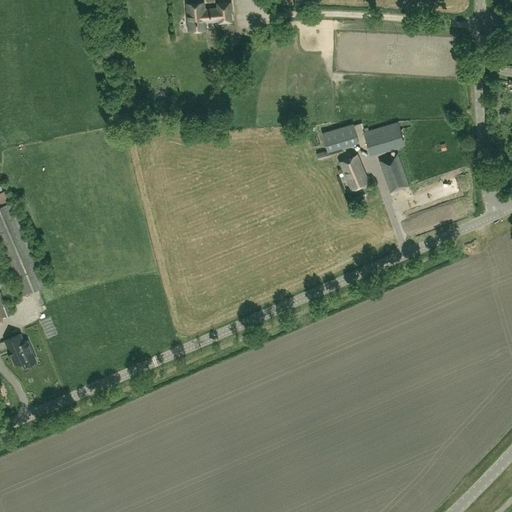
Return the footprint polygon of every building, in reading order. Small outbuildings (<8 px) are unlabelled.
[(231,21),(230,11),(232,11),(231,2),(218,3),(218,7),(204,9),(204,1),(187,3),(189,29),(206,28),(205,21),(219,19),(219,22),(231,21)] [(398,121),(363,131),(370,154),(405,144),(398,121)] [(359,141),(355,130),(364,128),(362,122),(354,125),(353,123),(322,132),(328,150),(342,146),(359,141)] [(342,146),(328,150),(325,151),(325,150),(316,153),(318,158),(343,150),(342,146)] [(390,192),(409,186),(398,152),(379,159),(390,192)] [(357,153),(340,160),(351,189),(369,181),(357,153)] [(428,203),(462,194),(460,184),(425,193),(428,203)] [(0,192),(0,202),(12,200),(9,190),(0,192)] [(49,283),(14,200),(0,205),(0,249),(20,295),(49,283)] [(431,214),(434,224),(464,213),(461,204),(431,214)] [(0,291),(0,320),(3,320),(2,318),(14,313),(9,300),(5,301),(1,291),(0,291)] [(19,332),(4,338),(8,346),(7,346),(10,354),(11,354),(14,361),(23,358),(25,363),(35,359),(26,338),(23,340),(19,332)]
